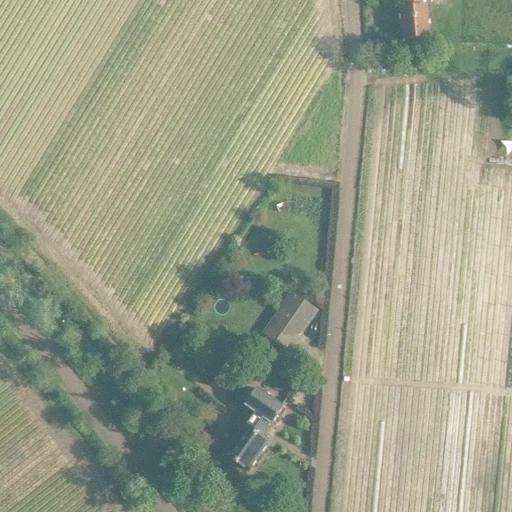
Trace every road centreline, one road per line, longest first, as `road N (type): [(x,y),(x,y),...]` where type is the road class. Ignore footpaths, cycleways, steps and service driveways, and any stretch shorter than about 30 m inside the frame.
road 1 (unclassified): [(349,0),(354,71),(319,511)]
road 2 (unclassified): [(162,511),(0,302)]
road 3 (track): [(354,71),(511,58)]
